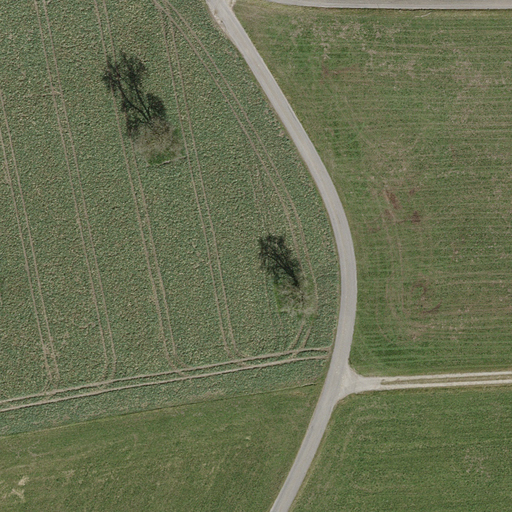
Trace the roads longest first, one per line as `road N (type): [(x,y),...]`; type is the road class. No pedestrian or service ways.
road 1 (tertiary): [(213,0),(330,203),(346,260),(334,388),(279,511)]
road 2 (unclassified): [(511,4),(286,0)]
road 3 (track): [(334,388),(511,380)]
